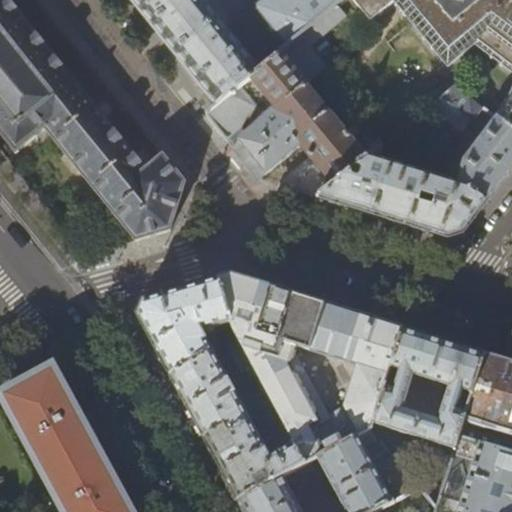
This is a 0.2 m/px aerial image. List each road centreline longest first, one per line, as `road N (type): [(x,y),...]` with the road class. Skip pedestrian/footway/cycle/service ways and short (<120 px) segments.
road 1 (residential): [(73,0),(263,237)]
road 2 (primary): [(177,511),(88,347),(48,292)]
road 3 (residential): [(263,237),(84,291),(48,292)]
road 4 (residential): [(263,237),(455,295)]
